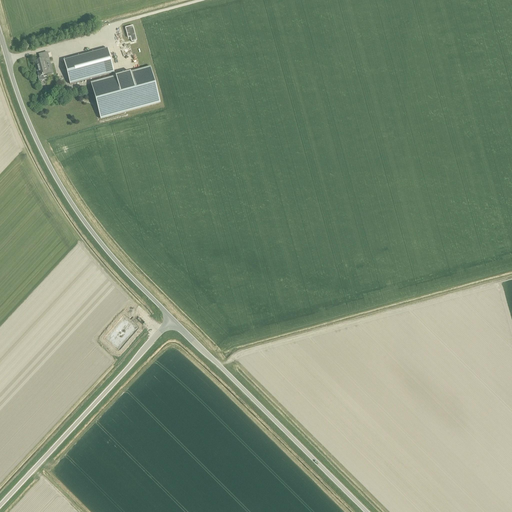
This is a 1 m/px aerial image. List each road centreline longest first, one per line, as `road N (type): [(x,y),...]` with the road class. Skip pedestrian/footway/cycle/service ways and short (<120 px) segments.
road 1 (tertiary): [(172,320),(77,213),(26,119),(0,36)]
road 2 (tertiary): [(366,511),(172,320)]
road 3 (unclassified): [(0,504),(172,320)]
